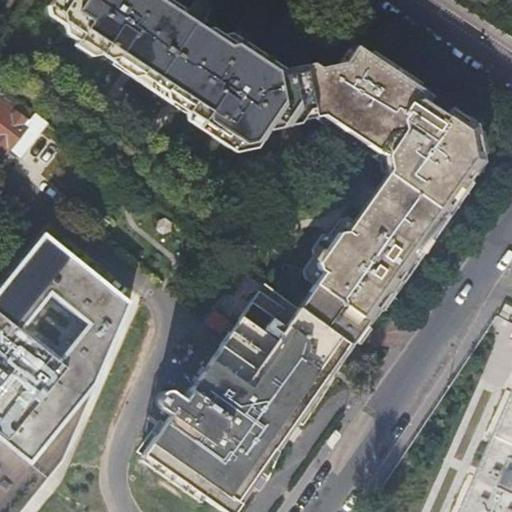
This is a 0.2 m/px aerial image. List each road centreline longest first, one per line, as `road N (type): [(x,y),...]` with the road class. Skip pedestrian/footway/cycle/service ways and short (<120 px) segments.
road 1 (tertiary): [(511,228),(321,511)]
road 2 (residential): [(511,78),(395,0)]
